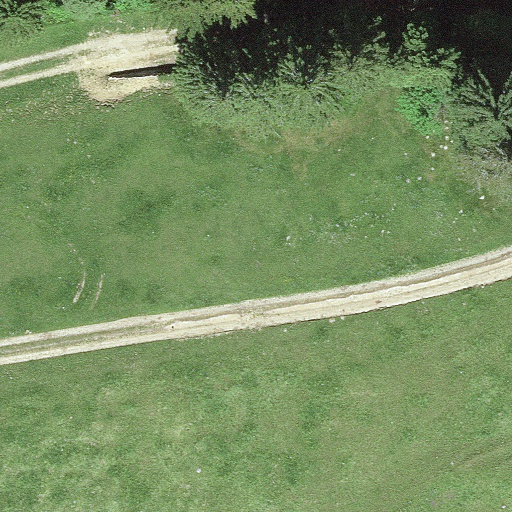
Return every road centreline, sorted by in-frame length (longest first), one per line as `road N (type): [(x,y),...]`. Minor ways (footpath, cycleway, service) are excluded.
road 1 (track): [(511,3),(370,0),(0,86)]
road 2 (track): [(511,249),(0,344)]
